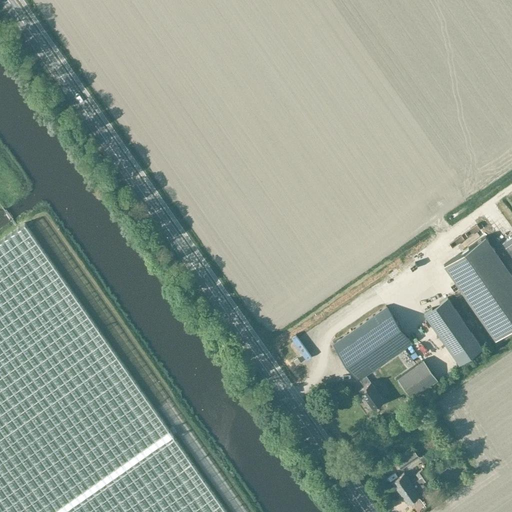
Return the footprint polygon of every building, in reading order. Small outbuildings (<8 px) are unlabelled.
[(491,237),(502,232),(489,209),(479,215),(491,237)] [(0,511),(227,511),(25,222),(0,240),(0,511)] [(444,264),(495,338),(511,326),(511,274),(485,236),(444,264)] [(425,313),(459,364),(484,347),(449,296),(425,313)] [(356,382),(374,408),(385,400),(368,374),(413,343),(388,305),(333,343),(359,380),(356,382)] [(398,376),(413,397),(439,379),(424,358),(398,376)] [(394,458),(401,469),(419,456),(411,446),(394,458)] [(444,462),(432,470),(435,475),(447,467),(444,462)] [(420,478),(427,474),(423,469),(417,473),(420,478)] [(393,481),(401,492),(414,483),(406,471),(393,481)] [(420,478),(414,483),(401,492),(409,503),(422,494),(419,491),(426,486),(424,482),(430,478),(427,474),(420,478)]
